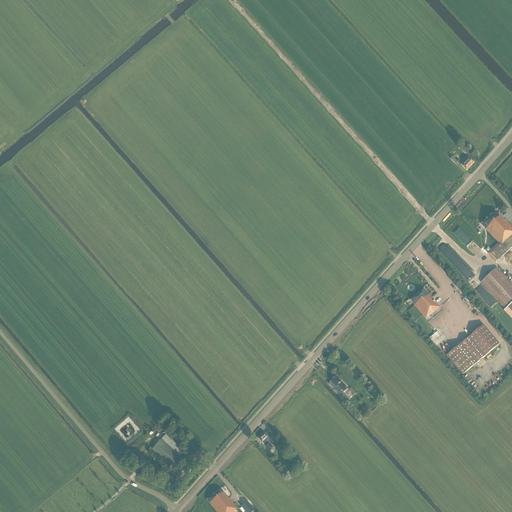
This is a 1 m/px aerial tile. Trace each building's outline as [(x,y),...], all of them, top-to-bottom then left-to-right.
[(466,171),(474,163),(470,159),(468,157),(461,165),(462,166),(466,171)] [(511,228),(496,211),(488,217),(481,224),(499,243),(488,253),(496,262),(511,247),(511,228)] [(511,318),(511,284),(497,268),(481,283),(506,310),(505,310),(511,318)] [(432,299),(424,289),(410,301),(414,305),(414,306),(426,319),(440,308),(432,299)] [(446,356),(462,376),(499,345),(483,325),(446,356)] [(438,346),(446,356),(451,352),(443,342),(438,346)] [(329,384),(334,389),(339,385),(344,390),(346,387),(341,382),(336,377),(329,384)] [(270,452),(273,449),(269,443),(268,444),(267,442),(270,439),(264,433),(258,438),(270,452)] [(183,453),(185,451),(166,434),(151,452),(173,471),(187,457),(183,453)] [(216,511),(234,511),(238,509),(221,489),(207,500),(216,511)] [(247,511),(253,511),(255,511),(246,502),(242,506),(247,511)]
